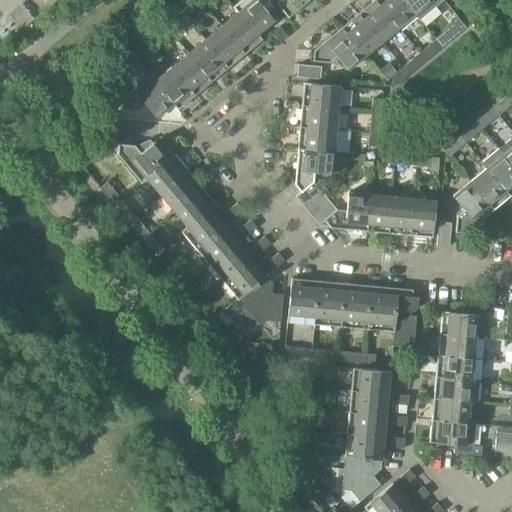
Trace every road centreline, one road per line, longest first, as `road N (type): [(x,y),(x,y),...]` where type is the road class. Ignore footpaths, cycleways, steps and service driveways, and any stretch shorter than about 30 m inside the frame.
road 1 (residential): [(227,145),(316,258),(511,275)]
road 2 (residential): [(292,511),(156,329)]
road 3 (residential): [(227,145),(189,131),(79,125),(31,161)]
road 4 (residential): [(31,161),(156,329)]
road 5 (residential): [(227,145),(255,119),(256,92),(285,52),(350,0)]
